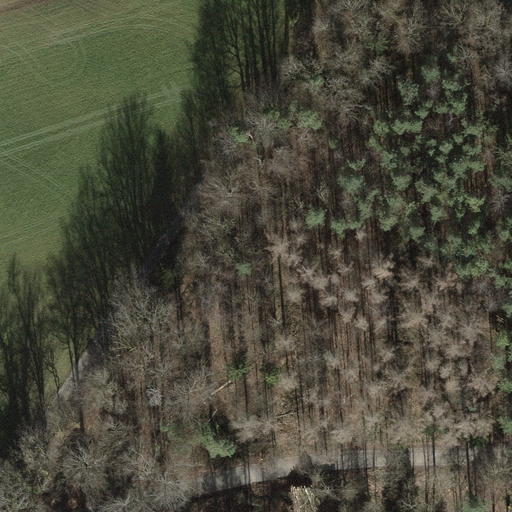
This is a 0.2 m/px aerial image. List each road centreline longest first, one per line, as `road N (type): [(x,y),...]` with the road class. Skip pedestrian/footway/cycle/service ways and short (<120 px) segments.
road 1 (track): [(345,0),(0,478)]
road 2 (track): [(72,511),(327,460),(511,455)]
